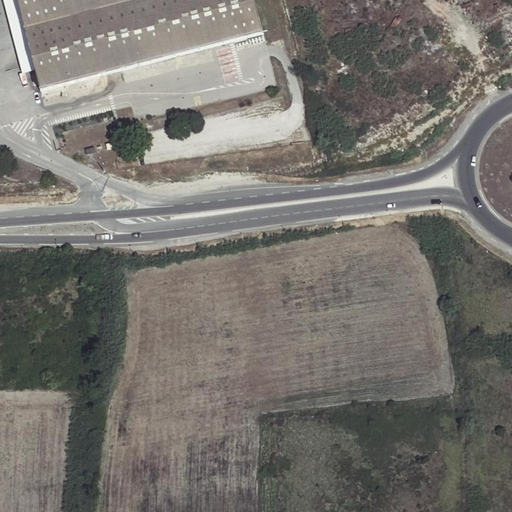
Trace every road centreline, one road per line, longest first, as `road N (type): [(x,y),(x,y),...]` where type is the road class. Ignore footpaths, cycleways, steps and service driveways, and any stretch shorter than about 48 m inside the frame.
road 1 (primary): [(477,141),(444,166),(373,185),(0,224)]
road 2 (primary): [(0,240),(168,236),(410,198),(483,210)]
